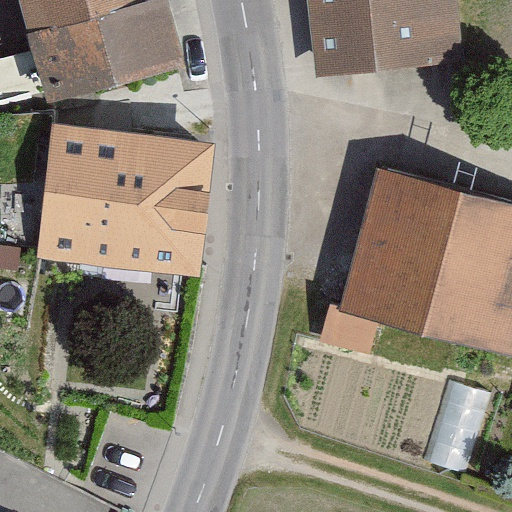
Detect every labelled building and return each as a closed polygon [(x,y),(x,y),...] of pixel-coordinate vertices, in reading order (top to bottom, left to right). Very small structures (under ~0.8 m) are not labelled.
[(186,0),(30,0),(51,83),(198,48),(186,0)] [(467,0),(317,0),(328,89),(476,73),(467,0)] [(0,51),(0,94),(28,90),(21,48),(0,51)] [(219,149),(55,128),(39,256),(203,276),(219,149)] [(511,202),(386,174),(351,327),(511,363),(511,202)]
